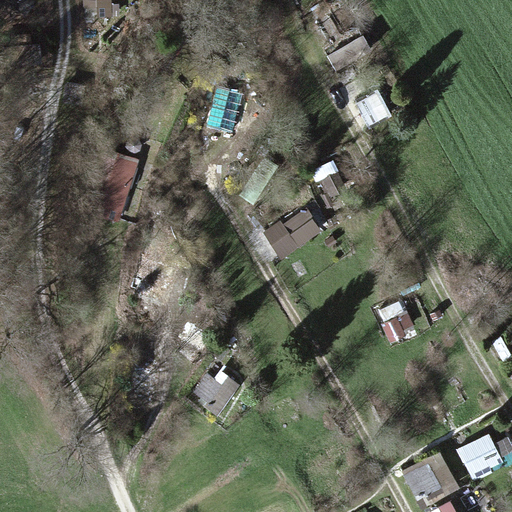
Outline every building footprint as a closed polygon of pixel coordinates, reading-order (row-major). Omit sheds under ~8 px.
[(101,0),(80,0),(80,13),(102,13),(101,0)] [(350,77),(334,85),(361,134),(386,120),(371,93),(361,98),(350,77)] [(259,160),(238,197),(252,205),(273,168),(259,160)] [(141,266),(130,293),(160,305),(171,277),(141,266)] [(189,330),(176,356),(192,364),(205,339),(189,330)] [(494,340),(487,344),(502,371),(510,366),(494,340)] [(208,366),(189,398),(214,412),(233,380),(208,366)] [(127,373),(124,400),(147,403),(150,376),(127,373)] [(487,436),(463,451),(478,477),(503,462),(487,436)] [(321,463),(304,470),(318,503),(335,496),(321,463)] [(421,468),(401,480),(415,504),(436,492),(421,468)]
